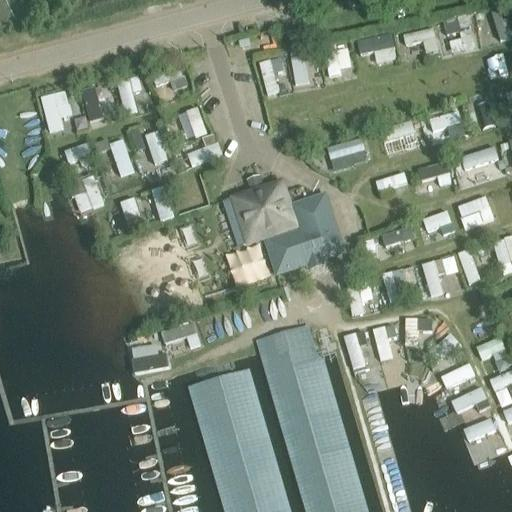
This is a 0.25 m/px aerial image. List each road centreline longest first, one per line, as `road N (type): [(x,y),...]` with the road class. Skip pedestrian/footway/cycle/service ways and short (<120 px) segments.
road 1 (unknown): [(211,14),(245,126),(334,202),(346,271),(306,312)]
road 2 (unclassified): [(0,70),(264,0)]
